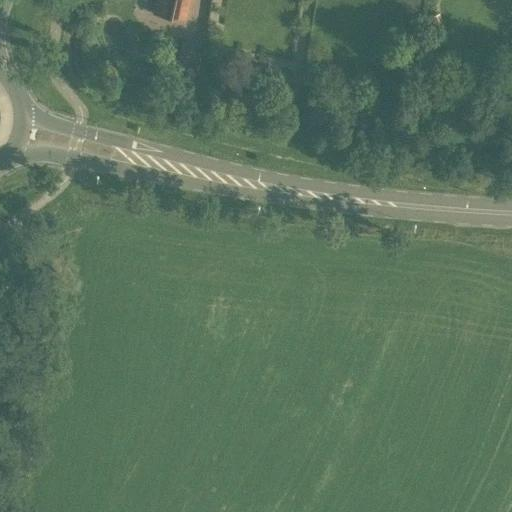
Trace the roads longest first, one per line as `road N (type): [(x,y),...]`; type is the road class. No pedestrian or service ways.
road 1 (primary): [(11,145),(245,190),(396,207)]
road 2 (primary): [(396,207),(19,113)]
